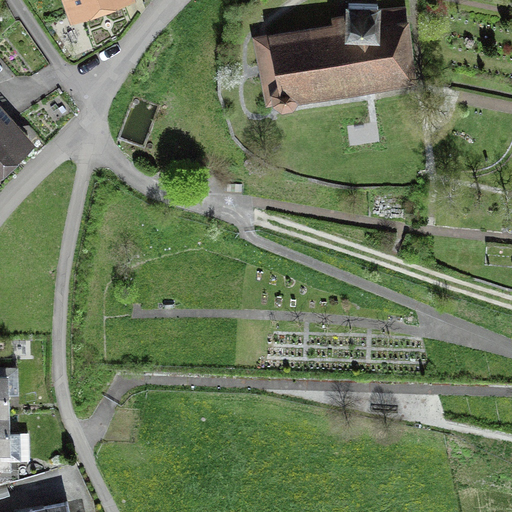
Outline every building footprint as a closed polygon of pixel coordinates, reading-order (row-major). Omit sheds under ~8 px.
[(108,0),(75,0),(79,11),(108,0)] [(348,24),(256,38),(268,102),(275,100),(276,102),(278,103),(279,104),(281,105),(283,106),(285,106),(287,106),(288,106),(290,105),(292,104),(293,103),(294,102),(295,100),(296,99),(296,97),(303,96),(304,101),(309,100),(308,95),(328,92),(329,97),(334,97),(333,91),(353,88),(354,94),(359,93),(358,87),(413,79),(407,22),(405,23),(405,10),(377,12),(378,3),(348,2),(348,24)] [(0,121),(0,160),(20,143),(0,121)] [(0,414),(9,414),(8,374),(0,374),(0,414)] [(9,414),(0,414),(0,471),(11,471),(11,460),(28,459),(28,432),(10,433),(9,414)] [(31,509),(31,511),(69,511),(67,501),(31,509)]
